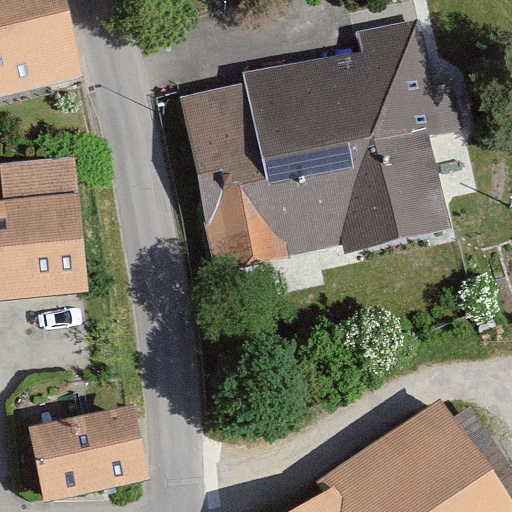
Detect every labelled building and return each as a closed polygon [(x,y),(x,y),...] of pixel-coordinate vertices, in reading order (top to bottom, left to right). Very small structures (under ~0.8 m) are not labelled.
[(0,0),(0,88),(86,72),(72,0),(0,0)] [(323,0),(334,45),(168,84),(211,267),(353,233),(358,254),(450,232),(426,132),(452,126),(422,0),(323,0)] [(6,204),(0,204),(0,300),(89,293),(77,158),(2,164),(6,204)] [(511,511),(511,493),(452,402),(283,511),(511,511)] [(144,409),(39,427),(51,499),(156,480),(144,409)]
